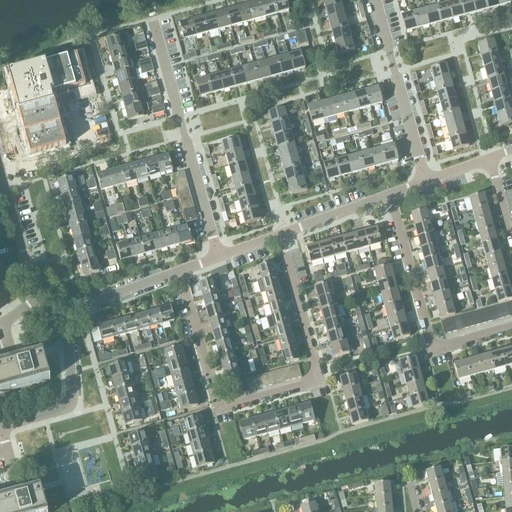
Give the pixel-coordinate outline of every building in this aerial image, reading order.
[(272,0),(267,0),(261,2),(265,18),(277,15),(272,0)] [(285,0),(272,0),(277,15),(289,12),(285,0)] [(322,0),(325,9),(341,5),(339,0),(322,0)] [(471,0),(461,0),(459,1),(464,17),(475,14),(471,0)] [(483,0),(471,0),(475,14),(487,11),(483,0)] [(496,0),(483,0),(487,11),(498,7),(496,0)] [(459,1),(448,4),(452,20),(464,17),(459,1)] [(261,2),(249,5),(254,21),(265,18),(261,2)] [(448,4),(436,7),(441,23),(452,20),(448,4)] [(249,5),(238,8),(242,24),(254,21),(249,5)] [(325,9),(328,21),(344,16),(341,5),(325,9)] [(436,7),(424,10),(429,26),(441,23),(436,7)] [(238,8),(226,11),(231,28),(242,24),(238,8)] [(424,10),(413,13),(417,30),(429,26),(424,10)] [(226,11),(214,15),(219,31),(231,28),(226,11)] [(417,30),(413,13),(401,17),(406,33),(417,30)] [(214,15),(203,18),(207,34),(219,31),(214,15)] [(328,21),(332,33),(348,29),(344,16),(328,21)] [(203,18),(191,21),(196,37),(207,34),(203,18)] [(196,37),(191,21),(179,24),(184,40),(196,37)] [(332,33),(335,44),(351,40),(348,29),(332,33)] [(105,40),(109,52),(125,48),(122,36),(105,40)] [(132,39),(134,45),(145,42),(144,36),(132,39)] [(351,40),(335,44),(338,56),(354,52),(351,40)] [(477,46),(481,58),(497,53),(494,41),(477,46)] [(145,42),(134,45),(136,52),(147,48),(145,42)] [(109,52),(112,64),(128,59),(125,48),(109,52)] [(300,53),(288,56),(293,72),(305,69),(300,53)] [(481,58),(484,69),(500,65),(497,53),(481,58)] [(288,56),(277,59),(281,76),(293,72),(288,56)] [(112,64),(115,75),(131,71),(128,59),(112,64)] [(137,69),(140,68),(152,65),(150,59),(137,63),(136,65),(137,69)] [(277,59),(265,63),(269,79),(281,76),(277,59)] [(265,63),(253,66),(258,82),(269,79),(265,63)] [(38,70),(5,79),(12,106),(27,160),(61,150),(46,97),(66,91),(59,64),(38,70)] [(152,65),(140,68),(142,75),(154,72),(152,65)] [(430,70),(433,81),(449,77),(446,65),(430,70)] [(484,69),(487,81),(503,76),(500,65),(484,69)] [(253,66),(242,69),(246,85),(258,82),(253,66)] [(242,69),(230,72),(235,88),(246,85),(242,69)] [(115,75),(118,87),(135,82),(134,82),(138,81),(135,70),(131,71),(115,75)] [(230,72),(219,75),(223,91),(235,88),(230,72)] [(219,75),(207,78),(212,95),(223,91),(219,75)] [(487,81),(490,92),(506,88),(503,76),(487,81)] [(433,81),(436,93),(453,89),(449,77),(433,81)] [(212,95),(207,78),(195,82),(200,98),(212,95)] [(118,87),(121,98),(138,94),(135,82),(118,87)] [(145,85),(147,92),(158,88),(156,82),(145,85)] [(158,88),(147,92),(148,98),(160,95),(158,88)] [(377,88),(366,91),(370,107),(382,104),(377,88)] [(490,92),(493,104),(510,99),(506,88),(490,92)] [(436,93),(440,105),(456,100),(453,89),(436,93)] [(366,91),(354,94),(359,111),(370,107),(366,91)] [(121,98),(125,110),(141,106),(138,94),(121,98)] [(354,94),(342,98),(347,114),(359,111),(354,94)] [(342,98),(331,101),(335,117),(347,114),(342,98)] [(493,104),(496,114),(511,109),(511,107),(510,99),(493,104)] [(440,105),(443,116),(459,112),(456,100),(440,105)] [(331,101),(319,104),(324,120),(335,117),(331,101)] [(141,106),(125,110),(128,122),(144,118),(143,113),(149,111),(147,104),(141,106)] [(324,120),(319,104),(307,107),(312,124),(324,120)] [(151,109),(153,115),(165,112),(163,105),(151,109)] [(511,109),(496,114),(500,127),(511,124),(511,109)] [(268,114),(271,126),(287,121),(284,110),(268,114)] [(443,116),(446,128),(462,123),(459,112),(443,116)] [(271,126),(274,138),(291,133),(287,121),(271,126)] [(446,128),(449,139),(465,135),(462,123),(446,128)] [(274,138),(278,149),(294,145),(291,133),(274,138)] [(465,135),(449,139),(452,151),(469,147),(465,135)] [(222,143),(225,155),(242,151),(238,139),(222,143)] [(278,149),(281,161),(297,156),(294,145),(278,149)] [(393,145),(382,149),(386,165),(398,162),(393,145)] [(382,149),(370,152),(374,168),(386,165),(382,149)] [(225,155),(229,167),(245,162),(242,151),(225,155)] [(370,152),(358,155),(363,171),(374,168),(370,152)] [(358,155),(347,158),(351,175),(363,171),(358,155)] [(168,156),(156,159),(160,175),(172,171),(168,156)] [(281,161),(284,172),(300,168),(297,156),(281,161)] [(347,158),(335,161),(340,178),(351,175),(347,158)] [(156,159),(144,163),(148,178),(160,175),(156,159)] [(340,178),(335,161),(323,165),(328,181),(340,178)] [(229,167),(232,178),(248,174),(245,162),(229,167)] [(144,163),(132,166),(137,181),(148,178),(144,163)] [(132,166),(120,169),(125,185),(137,181),(132,166)] [(284,172),(287,184),(303,179),(300,168),(284,172)] [(120,169),(109,172),(113,188),(125,185),(120,169)] [(113,188),(109,172),(97,176),(101,191),(113,188)] [(173,175),(174,181),(186,178),(184,172),(173,175)] [(232,178),(235,190),(251,185),(248,174),(232,178)] [(57,182),(61,194),(76,189),(80,188),(77,176),(57,182)] [(174,181),(176,187),(187,184),(186,178),(174,181)] [(303,179),(287,184),(291,196),(307,191),(303,179)] [(176,187),(178,193),(189,190),(187,184),(176,187)] [(235,190),(238,201),(254,197),(251,185),(235,190)] [(61,194),(64,206),(79,201),(76,189),(61,194)] [(178,193),(179,199),(190,196),(189,190),(178,193)] [(469,199),(472,211),(487,207),(484,195),(469,199)] [(179,199),(181,205),(192,202),(190,196),(179,199)] [(238,201),(241,213),(258,209),(254,197),(238,201)] [(64,206),(67,217),(83,213),(79,201),(64,206)] [(181,205),(183,211),(194,208),(192,202),(181,205)] [(472,211),(476,222),(490,218),(487,207),(472,211)] [(183,211),(184,217),(195,214),(194,208),(183,211)] [(258,209),(241,213),(245,225),(261,220),(258,209)] [(411,215),(414,226),(429,222),(426,211),(411,215)] [(67,217),(71,229),(86,225),(83,213),(67,217)] [(195,214),(184,217),(186,223),(197,220),(195,214)] [(476,222),(479,234),(493,230),(490,218),(476,222)] [(414,226),(417,238),(432,234),(429,222),(414,226)] [(71,229),(74,241),(89,237),(86,225),(71,229)] [(176,230),(180,245),(185,244),(186,246),(194,243),(192,236),(191,237),(188,226),(180,228),(179,225),(175,226),(176,230)] [(376,229),(364,232),(369,248),(381,245),(376,229)] [(176,230),(164,233),(168,248),(180,245),(176,230)] [(479,234),(482,245),(497,241),(493,230),(479,234)] [(147,238),(140,240),(144,255),(156,252),(152,236),(151,232),(146,234),(147,238)] [(364,232),(353,235),(357,251),(369,248),(364,232)] [(164,233),(152,236),(156,252),(168,248),(164,233)] [(417,238),(421,249),(435,245),(432,234),(417,238)] [(353,235),(341,238),(346,254),(357,251),(353,235)] [(128,243),(132,258),(144,255),(140,240),(134,241),(132,236),(127,237),(128,243)] [(74,241),(77,253),(93,249),(89,237),(74,241)] [(341,238),(330,242),(334,257),(346,254),(341,238)] [(482,245),(485,257),(500,253),(497,241),(482,245)] [(330,242),(318,245),(322,260),(334,257),(330,242)] [(132,258),(128,243),(116,246),(120,262),(132,258)] [(322,260),(318,245),(306,248),(311,264),(322,260)] [(421,249),(424,261),(438,257),(435,245),(421,249)] [(77,253),(80,265),(96,260),(93,249),(77,253)] [(485,257),(488,269),(503,265),(500,253),(485,257)] [(424,261),(427,273),(442,268),(438,257),(424,261)] [(96,260),(80,265),(84,277),(99,273),(96,260)] [(258,269),(262,281),(276,277),(272,265),(258,269)] [(488,269),(492,280),(506,276),(503,265),(488,269)] [(345,271),(338,273),(340,277),(351,274),(349,266),(345,268),(345,271)] [(374,271),(378,283),(393,279),(390,267),(374,271)] [(427,273),(430,284),(445,280),(442,268),(427,273)] [(492,280),(495,292),(509,288),(506,276),(492,280)] [(262,281),(265,293),(279,289),(276,277),(262,281)] [(378,283),(381,295),(397,290),(393,279),(378,283)] [(219,280),(213,281),(199,285),(203,297),(217,293),(216,293),(222,292),(219,280)] [(430,284),(433,296),(448,292),(445,280),(430,284)] [(314,288),(317,300),(333,295),(330,283),(314,288)] [(511,297),(509,288),(495,292),(498,304),(511,299),(511,297)] [(265,293),(268,305),(282,301),(279,289),(265,293)] [(381,295),(384,306),(400,302),(397,290),(381,295)] [(433,296),(437,307),(451,303),(448,292),(433,296)] [(203,297),(206,309),(220,305),(217,293),(203,297)] [(317,300),(321,311),(336,307),(333,295),(317,300)] [(268,305),(272,317),(286,313),(282,301),(268,305)] [(384,306),(387,318),(403,313),(400,302),(384,306)] [(239,312),(244,311),(242,303),(237,305),(238,306),(229,308),(231,315),(239,312)] [(451,303),(437,307),(440,320),(455,315),(451,303)] [(226,304),(220,305),(206,309),(209,321),(223,317),(229,316),(226,304)] [(506,305),(500,306),(504,318),(509,317),(506,305)] [(500,306),(494,308),(498,320),(504,318),(500,306)] [(321,311),(324,323),(340,319),(336,307),(321,311)] [(174,322),(170,308),(158,311),(162,325),(174,322)] [(494,308),(489,310),(492,322),(498,320),(494,308)] [(489,310),(483,311),(486,323),(492,322),(489,310)] [(162,325),(158,311),(146,314),(150,328),(162,325)] [(483,311),(477,313),(480,325),(486,323),(483,311)] [(269,330),(275,329),(289,325),(286,313),(272,317),(266,318),(269,330)] [(387,318),(390,329),(406,325),(403,313),(387,318)] [(477,313),(471,314),(474,326),(480,325),(477,313)] [(150,328),(146,314),(134,318),(138,332),(150,328)] [(471,314),(465,316),(469,328),(474,326),(471,314)] [(465,316),(459,318),(463,330),(469,328),(465,316)] [(209,321),(212,333),(226,329),(223,317),(209,321)] [(138,332),(134,318),(122,321),(126,335),(138,332)] [(459,318),(453,319),(457,331),(463,330),(459,318)] [(324,323),(327,334),(343,330),(340,319),(324,323)] [(453,319),(448,321),(451,333),(457,331),(453,319)] [(122,321),(110,324),(114,338),(126,335),(122,321)] [(451,333),(448,321),(441,323),(444,335),(451,333)] [(114,338),(110,324),(98,328),(102,342),(114,338)] [(275,329),(278,341),(292,337),(289,325),(275,329)] [(406,325),(390,329),(394,341),(410,337),(406,325)] [(212,333),(216,345),(230,341),(226,329),(212,333)] [(327,334),(330,346),(346,342),(343,330),(327,334)] [(278,341),(282,352),(296,349),(292,337),(278,341)] [(216,345),(219,357),(233,353),(230,341),(216,345)] [(346,342),(330,346),(333,358),(349,354),(346,342)] [(164,353),(168,364),(185,360),(181,348),(164,353)] [(511,348),(511,349),(500,352),(505,368),(511,365),(511,348)] [(296,349),(282,352),(285,365),(299,361),(296,349)] [(500,352),(489,355),(493,371),(505,368),(500,352)] [(219,357),(222,369),(236,365),(233,353),(219,357)] [(489,355),(477,358),(482,374),(493,371),(489,355)] [(19,363),(0,368),(0,391),(49,378),(43,356),(29,360),(28,357),(17,360),(18,360),(19,363)] [(400,362),(403,374),(419,370),(415,358),(400,362)] [(477,358),(466,361),(470,377),(482,374),(477,358)] [(168,364),(171,376),(188,371),(185,360),(168,364)] [(470,377),(466,361),(454,365),(458,381),(470,377)] [(109,368),(112,380),(129,375),(126,363),(109,368)] [(236,365),(222,369),(226,381),(240,377),(236,365)] [(298,365),(292,367),(295,379),(301,378),(298,365)] [(292,367),(286,369),(290,381),(295,379),(292,367)] [(286,369),(281,370),(284,382),(290,381),(286,369)] [(281,370),(275,372),(278,384),(284,382),(281,370)] [(403,374),(406,386),(422,381),(419,370),(403,374)] [(171,376),(174,387),(191,383),(188,371),(171,376)] [(275,372),(269,373),(272,386),(278,384),(275,372)] [(269,373),(263,375),(266,387),(272,386),(269,373)] [(112,380),(115,391),(132,387),(129,375),(112,380)] [(263,375),(257,377),(261,389),(266,387),(263,375)] [(339,379),(343,391),(358,387),(355,375),(339,379)] [(257,377),(251,378),(255,390),(261,389),(257,377)] [(251,378),(246,380),(249,392),(255,390),(251,378)] [(246,380),(240,381),(243,392),(243,394),(249,392),(246,380)] [(243,392),(240,381),(232,383),(235,394),(243,392)] [(406,386),(409,397),(425,393),(422,381),(406,386)] [(174,387),(177,399),(194,394),(191,383),(174,387)] [(115,391),(118,403),(136,398),(132,387),(115,391)] [(343,391),(346,403),(362,398),(358,387),(343,391)] [(425,393),(409,397),(412,409),(428,405),(425,393)] [(194,394),(177,399),(181,411),(198,406),(194,394)] [(118,403),(122,414),(139,410),(136,398),(118,403)] [(346,403),(349,414),(365,410),(362,398),(346,403)] [(309,405),(297,408),(302,425),(313,422),(314,423),(318,422),(315,411),(311,412),(309,405)] [(297,408),(286,411),(291,428),(302,425),(297,408)] [(139,410),(122,414),(125,426),(142,422),(139,410)] [(365,410),(349,414),(352,426),(368,422),(365,410)] [(286,411),(274,414),(279,431),(291,428),(286,411)] [(274,414),(263,417),(267,435),(279,431),(274,414)] [(263,417),(251,421),(256,438),(267,435),(263,417)] [(182,436),(187,434),(204,429),(201,418),(188,421),(184,422),(184,423),(179,424),(182,435),(182,436)] [(256,438),(251,421),(239,424),(244,441),(256,438)] [(204,429),(187,434),(190,446),(207,441),(204,429)] [(128,438),(131,450),(148,445),(145,433),(128,438)] [(190,446),(193,457),(211,453),(207,441),(190,446)] [(131,450),(135,461),(152,456),(148,445),(131,450)] [(511,449),(500,450),(501,462),(511,461),(511,449)] [(211,453),(193,457),(197,469),(214,464),(211,453)] [(135,461),(138,473),(155,468),(152,456),(135,461)] [(511,461),(501,462),(502,474),(511,473),(511,461)] [(155,468),(138,473),(141,484),(158,480),(155,468)] [(440,468),(425,472),(429,484),(443,480),(440,468)] [(511,473),(502,474),(503,486),(511,485),(511,473)] [(443,480),(429,484),(432,496),(446,492),(443,480)] [(347,487),(349,491),(363,487),(362,483),(347,487)] [(375,485),(376,497),(391,496),(389,484),(375,485)] [(511,485),(503,486),(504,498),(511,497),(511,485)] [(16,495),(17,498),(0,502),(0,511),(46,511),(41,491),(26,496),(25,493),(26,493),(26,492),(15,495),(16,495)] [(335,492),(327,494),(329,501),(337,499),(335,492)] [(446,492),(432,496),(435,507),(449,504),(446,492)] [(376,497),(377,509),(392,508),(391,496),(376,497)] [(316,511),(314,503),(300,507),(301,511),(316,511)]
